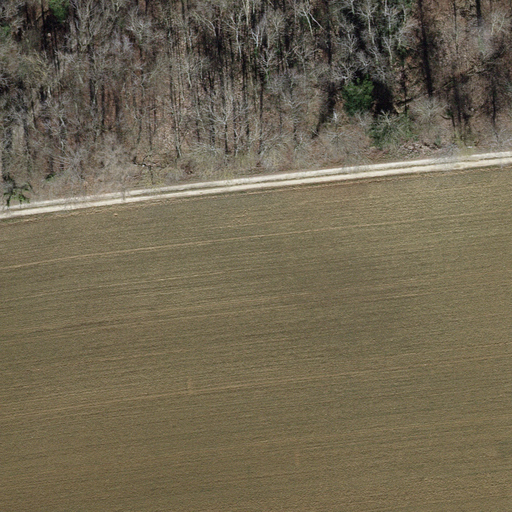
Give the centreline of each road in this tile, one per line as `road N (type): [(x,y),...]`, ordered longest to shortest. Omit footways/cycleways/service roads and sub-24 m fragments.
road 1 (track): [(0,214),(511,154)]
road 2 (track): [(0,166),(112,0)]
